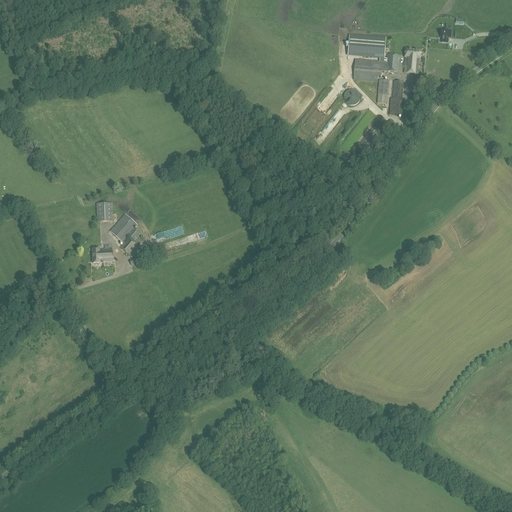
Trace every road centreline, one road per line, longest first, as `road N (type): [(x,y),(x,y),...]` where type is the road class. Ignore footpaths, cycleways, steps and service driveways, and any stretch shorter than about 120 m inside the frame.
road 1 (tertiary): [(126,392),(329,248),(447,92),(511,44)]
road 2 (track): [(3,0),(41,89),(100,69),(190,66),(374,193)]
road 3 (track): [(362,184),(130,271)]
road 4 (unclassified): [(126,392),(59,294),(130,271)]
road 5 (tertiary): [(0,478),(126,392)]
